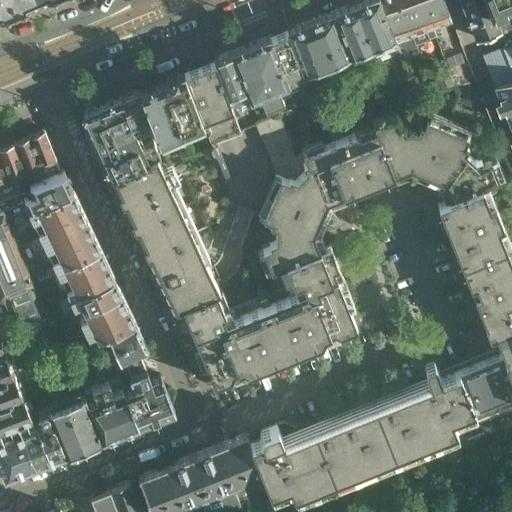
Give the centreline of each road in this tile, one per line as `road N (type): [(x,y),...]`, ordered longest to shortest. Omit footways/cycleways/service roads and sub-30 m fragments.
road 1 (residential): [(195,433),(411,352),(435,340),(444,322),(395,204),(380,198),(331,218),(270,194)]
road 2 (residential): [(195,433),(42,78)]
road 3 (residential): [(9,511),(195,433)]
road 4 (residential): [(186,28),(241,178),(270,194)]
road 5 (secondary): [(42,78),(186,28)]
road 6 (secondary): [(123,0),(0,50)]
